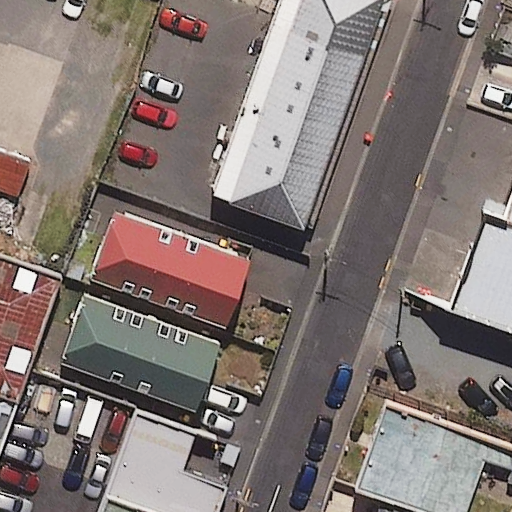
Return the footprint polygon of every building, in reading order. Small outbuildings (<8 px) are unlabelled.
[(399,0),(299,0),(227,198),(316,230),(399,0)] [(0,192),(17,147),(0,140),(0,192)] [(511,186),(502,214),(511,217),(511,186)] [(273,249),(133,199),(104,280),(243,331),(273,249)] [(485,208),(451,303),(511,325),(511,217),(502,214),(485,208)] [(0,374),(45,390),(87,274),(0,242),(0,374)] [(246,341),(101,288),(80,347),(225,400),(246,341)] [(0,374),(0,511),(45,390),(0,374)] [(511,444),(387,400),(357,485),(432,511),(464,511),(484,458),(511,467),(506,480),(511,482),(511,444)] [(225,511),(234,489),(128,450),(105,511),(225,511)]
